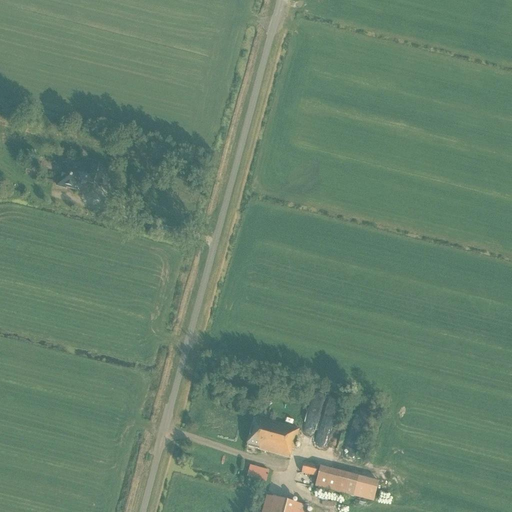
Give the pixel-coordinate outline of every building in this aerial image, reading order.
[(93,183),(99,163),(87,160),(85,171),(64,165),(61,177),(60,176),(57,185),(66,188),(66,186),(78,190),(80,183),(81,183),(84,182),(84,180),(93,183)] [(299,429),(254,417),(246,446),(290,458),(292,449),(294,450),(299,429)] [(316,476),(318,466),(304,462),(302,472),(316,476)] [(314,486),(354,496),(373,502),(379,482),(359,476),(320,466),(314,486)] [(305,511),(307,507),(266,496),(262,511),(305,511)]
